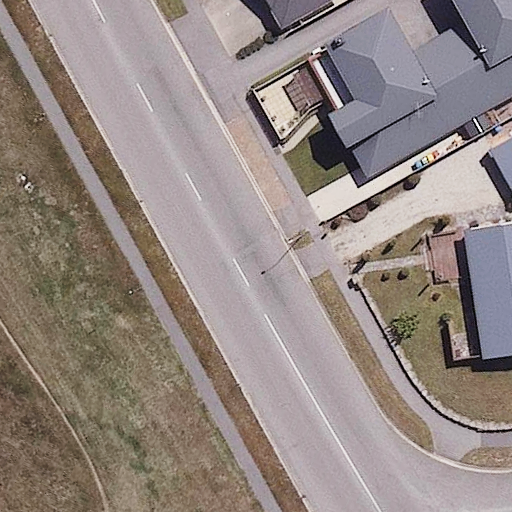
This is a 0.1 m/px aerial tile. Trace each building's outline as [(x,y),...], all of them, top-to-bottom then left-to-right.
[(272,0),(282,18),(317,0),(272,0)] [(511,0),(400,0),(331,37),(339,52),(318,64),(371,166),(511,91),(511,0)] [(295,81),(262,100),(281,133),(314,114),(295,81)] [(511,143),(494,154),(511,185),(511,143)] [(453,331),(455,351),(511,345),(511,224),(472,228),(482,329),(453,331)]
